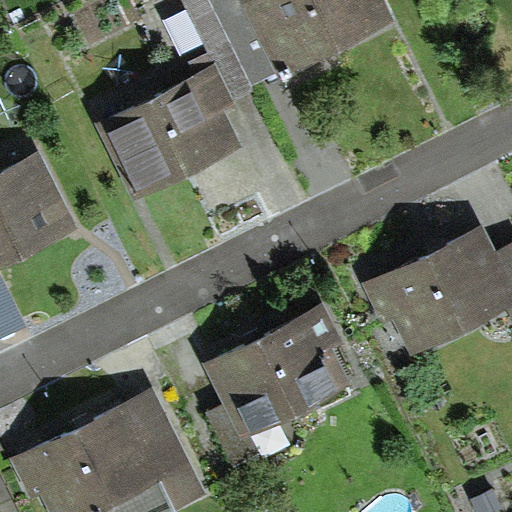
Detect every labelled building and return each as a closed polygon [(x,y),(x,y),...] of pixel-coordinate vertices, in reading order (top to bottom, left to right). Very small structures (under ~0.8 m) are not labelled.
[(190,62),(196,74),(215,65),(235,104),(258,92),(254,81),(213,0),(182,0),(209,53),(190,62)] [(245,4),(251,1),(250,0),(213,0),(254,81),(278,69),(245,4)] [(252,0),(251,1),(245,4),(278,69),(291,63),(295,72),(396,21),(385,0),(252,0)] [(97,124),(134,199),(243,144),(225,109),(235,104),(215,65),(196,74),(97,124)] [(0,264),(76,227),(39,153),(0,172),(0,264)] [(485,225),(366,284),(385,323),(394,318),(413,355),(507,308),(511,317),(511,243),(497,250),(485,225)] [(0,272),(0,338),(26,326),(0,272)] [(205,366),(223,403),(207,410),(234,464),(258,453),(252,440),(348,394),(328,351),(339,346),(322,310),(205,366)] [(154,390),(11,460),(29,495),(37,491),(48,511),(172,511),(207,495),(154,390)]
